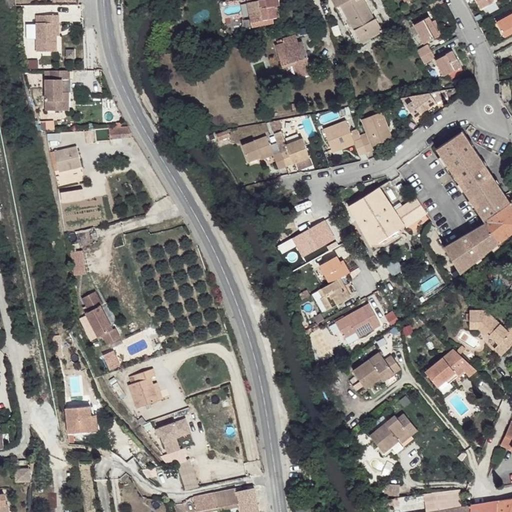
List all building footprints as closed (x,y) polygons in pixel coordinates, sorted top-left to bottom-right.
[(258,0),(242,3),(247,28),(259,26),(259,21),(274,18),(273,6),(275,6),(273,0),(258,0)] [(364,33),(366,38),(379,31),(372,18),(369,19),(359,0),(329,0),(328,1),(332,9),(338,6),(354,38),(364,33)] [(475,0),(480,9),(496,1),(495,0),(475,0)] [(332,9),(351,46),(366,38),(364,33),(354,38),(338,6),(332,9)] [(33,23),(34,52),(53,52),(54,36),(53,23),(57,23),(57,14),(42,14),(42,22),(33,23)] [(511,15),(496,23),(503,39),(511,34),(511,15)] [(412,26),(421,44),(431,39),(428,32),(432,30),(428,22),(426,18),(412,26)] [(428,32),(431,39),(440,35),(432,20),(428,22),(432,30),(428,32)] [(293,62),(297,72),(307,70),(300,46),(295,46),(292,36),(279,40),(281,44),(272,47),(278,66),(293,62)] [(415,51),(419,57),(430,52),(427,45),(415,51)] [(433,61),(441,76),(447,74),(459,67),(451,51),(433,61)] [(419,57),(422,63),(433,57),(430,52),(419,57)] [(447,74),(450,79),(462,72),(459,67),(447,74)] [(42,82),(42,113),(58,114),(59,95),(59,83),(67,83),(67,72),(48,71),(47,82),(42,82)] [(426,94),(433,106),(442,101),(437,92),(436,92),(426,94)] [(400,98),(414,118),(433,106),(426,94),(400,98)] [(364,131),(369,145),(389,138),(379,110),(359,117),(364,131)] [(321,129),(326,146),(336,143),(337,146),(351,141),(344,121),(321,129)] [(109,128),(110,139),(132,138),(130,126),(109,128)] [(77,133),(79,144),(87,143),(85,131),(77,133)] [(359,138),(363,150),(370,148),(369,145),(364,131),(357,133),(359,138)] [(435,149),(464,191),(464,189),(490,172),(462,131),(435,149)] [(239,143),(244,161),(257,157),(270,153),(268,145),(265,135),(239,143)] [(351,141),(355,153),(363,151),(359,138),(351,141)] [(283,150),(289,164),(305,158),(298,140),(282,146),(283,150)] [(270,153),(270,155),(278,153),(274,143),(268,145),(270,153)] [(45,152),(49,169),(53,169),(54,172),(76,167),(71,145),(45,152)] [(271,157),(275,169),(283,166),(278,153),(270,155),(271,157)] [(486,224),(500,244),(511,234),(511,206),(510,203),(511,202),(490,172),(464,189),(464,191),(486,224)] [(408,230),(397,214),(378,189),(348,207),(374,249),(408,230)] [(407,228),(408,230),(428,216),(428,215),(417,200),(397,214),(407,228)] [(302,243),(308,252),(332,239),(322,220),(316,223),(297,233),(302,243)] [(469,235),(447,249),(463,274),(500,244),(486,224),(469,235)] [(298,245),(303,255),(308,252),(302,243),(298,245)] [(72,276),(87,273),(82,249),(67,252),(72,276)] [(323,262),(333,280),(342,276),(346,273),(340,261),(345,258),(341,251),(323,262)] [(396,256),(385,261),(390,274),(402,269),(396,256)] [(340,261),(346,273),(351,270),(345,258),(340,261)] [(322,286),(326,294),(346,283),(342,276),(333,280),(325,284),(322,286)] [(324,296),(329,307),(351,295),(346,283),(326,294),(324,296)] [(95,291),(81,298),(88,311),(84,312),(97,336),(101,335),(106,344),(118,338),(114,328),(111,329),(99,305),(101,304),(95,291)] [(357,331),(360,337),(376,328),(365,310),(363,306),(336,322),(344,338),(357,331)] [(372,306),(365,310),(376,328),(382,325),(372,306)] [(496,350),(503,357),(511,347),(511,324),(507,329),(488,310),(470,312),(470,324),(483,323),(494,333),(492,336),(501,345),(496,350)] [(397,311),(390,315),(395,323),(401,319),(397,311)] [(300,324),(302,331),(314,325),(310,318),(300,324)] [(481,329),(489,338),(492,336),(494,333),(483,323),(470,324),(470,329),(481,329)] [(424,376),(440,391),(455,375),(459,379),(466,372),(471,377),(478,370),(453,346),(424,376)] [(349,374),(363,391),(377,380),(389,370),(393,375),(399,369),(388,356),(382,362),(375,353),(349,374)] [(322,361),(315,365),(320,374),(327,370),(322,361)] [(128,384),(137,407),(157,399),(152,384),(149,377),(155,374),(152,367),(128,376),(131,383),(128,384)] [(377,380),(381,384),(393,375),(389,370),(377,380)] [(440,391),(444,395),(459,379),(455,375),(440,391)] [(152,384),(157,399),(162,398),(156,383),(152,384)] [(73,407),(74,432),(79,432),(96,431),(99,431),(99,416),(98,406),(73,407)] [(371,437),(385,453),(399,440),(409,431),(413,436),(419,430),(405,414),(400,418),(396,415),(371,437)] [(99,416),(99,431),(96,431),(96,437),(105,436),(103,415),(99,416)] [(182,418),(155,428),(164,453),(176,449),(172,437),(186,432),(182,418)] [(511,424),(503,446),(511,450),(511,449),(511,447),(511,445),(511,424)] [(399,440),(403,444),(413,436),(409,431),(399,440)] [(175,465),(186,491),(197,488),(195,480),(188,461),(175,465)] [(10,472),(12,486),(26,484),(24,470),(10,472)] [(258,511),(254,487),(237,491),(240,511),(258,511)] [(193,497),(195,511),(237,504),(235,489),(193,497)] [(471,511),(472,504),(462,506),(462,500),(460,490),(424,495),(426,511),(471,511)] [(367,502),(371,511),(396,511),(395,498),(367,502)] [(472,504),(471,511),(511,511),(511,498),(478,503),(472,504)]
